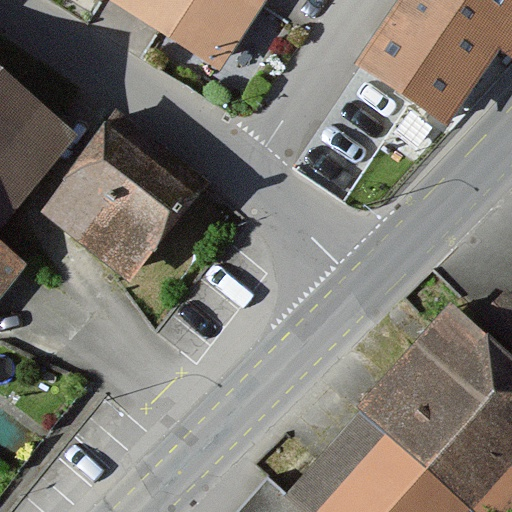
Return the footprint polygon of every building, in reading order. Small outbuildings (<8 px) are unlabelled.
[(271,4),(265,0),(112,0),(223,75),(271,4)] [(511,0),(406,0),(360,66),(445,124),(500,49),(511,58),(511,0)] [(0,241),(80,141),(0,77),(0,241)] [(124,104),(39,199),(122,273),(208,178),(124,104)] [(0,243),(0,306),(31,268),(0,243)] [(511,511),(511,344),(456,298),(293,492),(317,511),(511,511)] [(263,470),(225,511),(317,511),(293,492),(263,470)]
